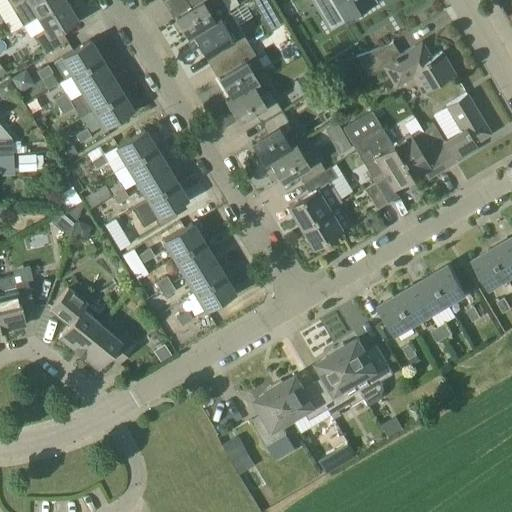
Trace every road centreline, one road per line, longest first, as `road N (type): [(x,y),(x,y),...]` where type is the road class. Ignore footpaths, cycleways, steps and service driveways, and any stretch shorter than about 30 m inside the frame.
road 1 (residential): [(298,300),(115,0)]
road 2 (residential): [(298,300),(511,186)]
road 3 (residential): [(107,415),(298,300)]
road 4 (residential): [(0,357),(36,349),(107,415)]
